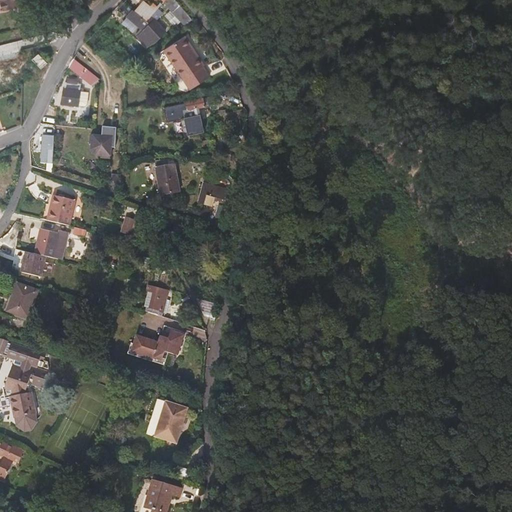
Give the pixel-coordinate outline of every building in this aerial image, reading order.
[(1,0),(2,2),(4,10),(20,6),(21,11),(32,8),(29,0),(1,0)] [(193,21),(175,0),(166,0),(164,3),(172,12),(185,26),(193,21)] [(158,9),(158,8),(153,3),(147,10),(141,4),(135,11),(148,21),(158,9)] [(167,30),(156,21),(163,13),(158,9),(148,21),(135,11),(129,18),(136,23),(135,24),(141,28),(146,32),(141,37),(150,46),(157,41),(167,30)] [(164,50),(183,79),(190,89),(210,77),(202,66),(200,68),(196,62),(193,57),(197,54),(185,36),(164,50)] [(48,63),(39,54),(33,59),(37,64),(42,69),(48,63)] [(0,82),(6,82),(5,77),(8,77),(7,68),(9,67),(11,78),(25,76),(22,56),(3,59),(3,61),(0,61),(0,82)] [(98,78),(74,58),(69,67),(88,82),(86,90),(90,90),(90,85),(100,79),(98,78)] [(80,92),(82,84),(81,84),(75,83),(75,80),(68,79),(68,82),(66,82),(64,93),(63,104),(79,106),(79,105),(85,106),(87,104),(89,93),(80,92)] [(171,105),(178,139),(203,133),(198,110),(206,108),(204,99),(171,105)] [(115,148),(116,128),(103,126),(102,136),(98,135),(94,135),(91,135),(89,144),(92,145),(91,150),(96,156),(101,156),(101,158),(110,158),(112,147),(115,148)] [(48,163),(49,148),(54,148),(54,136),(43,135),(43,140),(42,144),(39,144),(38,150),(42,150),(41,163),(48,163)] [(157,194),(160,194),(161,195),(180,192),(174,158),(154,161),(159,187),(155,188),(156,191),(157,194)] [(224,203),(227,190),(206,184),(204,205),(212,207),(213,200),(224,203)] [(47,205),(44,220),(70,226),(75,200),(50,195),(49,200),(48,205),(47,205)] [(234,222),(237,210),(219,205),(215,217),(234,222)] [(200,222),(189,219),(189,218),(167,213),(165,221),(173,223),(172,225),(176,227),(177,224),(187,226),(186,230),(197,233),(198,227),(200,222)] [(132,236),(137,221),(126,218),(121,232),(132,236)] [(221,231),(223,223),(216,221),(214,229),(221,231)] [(86,230),(76,228),(75,235),(87,237),(88,231),(86,230)] [(46,257),(53,258),(63,261),(70,233),(60,231),(59,234),(42,230),(40,242),(37,254),(46,257)] [(41,277),(46,257),(34,254),(15,249),(15,254),(14,258),(23,260),(21,272),(41,277)] [(12,296),(7,311),(4,310),(8,299),(4,298),(0,310),(0,312),(27,322),(38,290),(17,283),(12,296)] [(166,300),(169,291),(148,286),(146,291),(148,291),(145,307),(146,307),(146,311),(165,317),(169,301),(166,300)] [(198,290),(196,298),(197,300),(205,317),(215,320),(221,295),(198,290)] [(68,310),(70,303),(64,301),(61,308),(68,310)] [(166,359),(168,352),(178,355),(184,335),(171,331),(170,334),(163,332),(161,336),(158,343),(137,336),(132,352),(131,351),(133,344),(131,343),(128,354),(164,366),(166,359)] [(5,399),(10,398),(14,418),(15,418),(16,426),(24,431),(31,430),(36,422),(35,414),(36,414),(31,392),(25,393),(30,379),(33,380),(31,384),(43,388),(48,372),(31,366),(32,365),(37,367),(40,360),(44,361),(46,355),(11,343),(11,344),(8,343),(8,341),(0,338),(0,354),(15,360),(14,365),(12,364),(5,387),(3,387),(3,389),(5,399)] [(146,434),(155,436),(177,444),(182,426),(187,409),(158,399),(146,434)] [(18,463),(23,451),(12,446),(3,442),(0,447),(0,478),(4,480),(13,461),(18,463)] [(189,481),(192,472),(180,468),(178,472),(177,477),(189,481)] [(166,511),(171,494),(179,497),(180,493),(181,489),(153,480),(143,511),(166,511)] [(68,503),(73,491),(67,488),(62,500),(68,503)]
